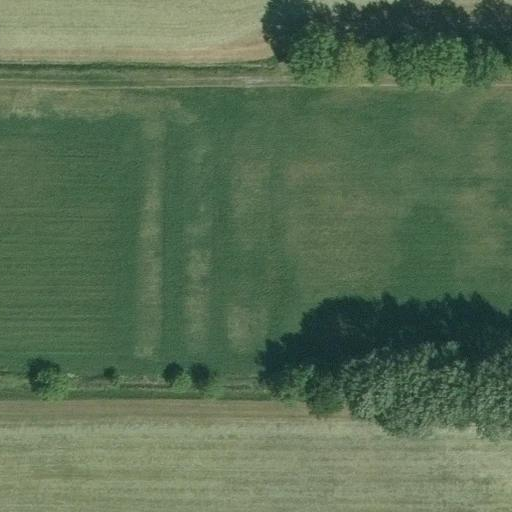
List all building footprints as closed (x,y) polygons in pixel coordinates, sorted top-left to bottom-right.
[(439,115),(439,87),(351,86),(350,114),(439,115)] [(310,90),(310,110),(344,110),(344,102),(335,102),(335,90),(310,90)] [(176,102),(175,120),(193,121),(193,102),(176,102)] [(511,118),(508,119),(510,136),(497,137),(502,198),(511,196),(511,118)] [(437,141),(404,146),(410,187),(443,182),(437,141)] [(144,238),(169,237),(167,186),(153,187),(153,170),(162,170),(162,162),(141,163),(144,238)] [(418,211),(438,212),(438,197),(418,197),(418,211)] [(261,267),(259,233),(242,234),(244,268),(261,267)]
